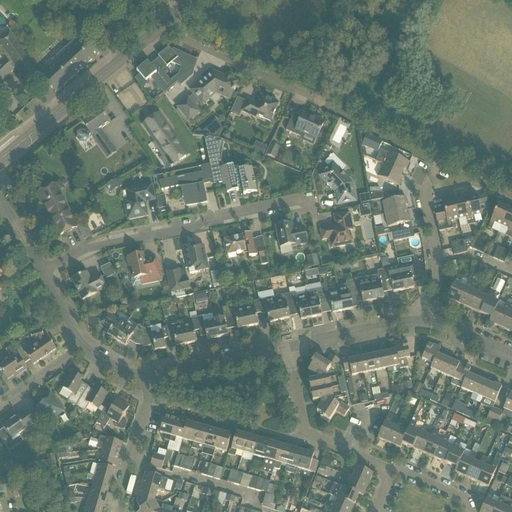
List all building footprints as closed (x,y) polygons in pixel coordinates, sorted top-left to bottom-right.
[(17,68),(20,73),(31,65),(9,33),(0,39),(0,42),(2,46),(0,47),(0,84),(15,71),(14,70),(17,68)] [(43,75),(42,77),(49,86),(56,94),(99,54),(92,47),(84,39),(79,43),(75,39),(69,44),(73,48),(61,59),(57,55),(51,61),(54,65),(43,75)] [(159,58),(155,62),(162,71),(166,67),(167,68),(171,64),(181,68),(177,76),(173,79),(177,83),(178,84),(180,87),(192,76),(197,60),(179,53),(177,51),(173,50),(171,51),(169,48),(158,57),(159,58)] [(139,75),(135,79),(142,89),(148,84),(146,82),(150,78),(163,95),(174,86),(170,81),(162,71),(155,62),(150,66),(147,63),(144,65),(136,72),(139,75)] [(199,102),(202,105),(209,100),(216,93),(229,99),(233,91),(234,92),(235,90),(234,89),(237,83),(233,81),(233,79),(231,76),(229,75),(226,76),(225,78),(213,72),(191,91),(194,95),(188,99),(194,106),(199,102)] [(257,116),(270,122),(274,113),(278,104),(277,103),(277,102),(272,99),(271,101),(262,97),(260,96),(258,100),(256,104),(247,100),(243,109),(241,112),(256,118),(257,116)] [(177,108),(189,123),(200,114),(194,106),(188,99),(177,108)] [(77,134),(76,138),(79,143),(84,143),(88,140),(89,135),(90,135),(96,142),(106,158),(107,159),(116,153),(111,145),(100,130),(109,123),(105,117),(99,109),(81,121),(87,130),(86,131),(81,131),(77,134)] [(155,122),(145,129),(155,143),(152,144),(162,158),(170,153),(177,163),(188,155),(159,114),(153,118),(155,122)] [(303,134),(316,140),(320,132),(324,122),(315,119),(315,120),(303,114),(301,119),(293,115),(289,124),(285,131),(301,138),(303,134)] [(199,131),(192,136),(213,139),(209,134),(211,132),(208,129),(202,135),(199,131)] [(230,134),(226,132),(223,135),(223,139),(227,141),(231,142),(232,139),(230,138),(230,134)] [(363,145),(377,152),(381,142),(359,133),(361,142),(363,143),(363,145)] [(218,140),(204,138),(210,164),(212,175),(214,185),(225,183),(227,194),(238,191),(238,188),(242,187),(243,196),(257,193),(255,183),(254,178),(256,177),(258,176),(258,174),(258,172),(256,170),(254,169),(252,170),(252,169),(234,172),(233,167),(233,166),(222,168),(221,161),(223,142),(218,140)] [(327,144),(324,151),(329,153),(332,146),(327,144)] [(258,154),(263,156),(267,147),(262,145),(258,154)] [(267,155),(274,159),(279,148),(271,145),(267,155)] [(382,165),(402,174),(404,170),(406,171),(409,163),(381,150),(375,162),(382,165)] [(202,173),(160,182),(162,191),(184,186),(185,189),(183,189),(183,190),(185,190),(188,206),(186,206),(186,207),(207,203),(207,202),(206,202),(203,186),(203,185),(202,185),(201,182),(205,181),(205,182),(208,181),(208,180),(212,180),(209,165),(199,167),(199,168),(201,168),(202,173)] [(327,170),(320,177),(328,184),(327,185),(327,186),(329,185),(331,188),(330,189),(331,189),(332,189),(335,192),(338,205),(348,203),(355,201),(351,184),(341,173),(334,166),(333,165),(327,170)] [(377,177),(399,187),(402,179),(400,178),(402,174),(382,165),(377,177)] [(116,180),(111,183),(111,184),(113,187),(116,188),(121,187),(116,180)] [(126,199),(124,199),(126,209),(128,219),(146,216),(143,203),(155,200),(152,191),(151,185),(125,190),(125,192),(126,199)] [(77,228),(73,219),(57,186),(52,189),(51,188),(50,188),(49,188),(48,188),(47,188),(46,188),(46,189),(45,189),(44,190),(43,191),(43,192),(42,193),(37,196),(58,237),(77,228)] [(370,194),(371,202),(383,200),(382,193),(370,194)] [(359,196),(361,204),(370,202),(368,194),(359,196)] [(465,200),(471,225),(475,224),(473,217),(481,215),(479,205),(477,195),(471,196),(471,199),(465,200)] [(382,202),(385,215),(406,210),(405,206),(407,206),(405,197),(382,202)] [(466,219),(467,226),(471,225),(465,200),(460,202),(459,199),(454,200),(458,220),(466,219)] [(434,211),(439,232),(452,229),(451,222),(458,220),(454,200),(448,201),(449,204),(443,205),(444,209),(434,211)] [(358,207),(359,214),(370,211),(368,205),(358,207)] [(501,226),(510,207),(505,205),(504,208),(498,205),(497,207),(494,206),(492,211),(495,212),(487,228),(491,230),(494,223),(501,226)] [(505,236),(509,238),(511,230),(511,208),(510,207),(501,226),(502,227),(508,229),(505,236)] [(385,215),(388,228),(399,225),(401,232),(413,230),(409,214),(407,215),(406,210),(385,215)] [(329,240),(330,250),(352,245),(350,232),(352,231),(351,223),(349,213),(334,216),(336,228),(320,231),(322,241),(329,240)] [(281,240),(283,248),(292,246),(292,247),(307,244),(304,227),(296,229),(296,231),(293,231),(292,224),(275,228),(278,241),(281,240)] [(89,230),(82,234),(85,240),(93,236),(89,230)] [(391,234),(393,242),(414,238),(413,230),(401,232),(391,234)] [(225,244),(223,245),(225,252),(227,252),(227,256),(243,252),(248,251),(249,257),(257,255),(254,240),(252,240),(251,233),(244,234),(245,237),(243,238),(243,237),(240,237),(224,240),(225,244)] [(472,250),(477,252),(483,241),(477,238),(472,250)] [(451,244),(452,250),(464,247),(463,241),(451,244)] [(477,252),(483,255),(488,243),(483,241),(477,252)] [(194,244),(183,247),(185,256),(188,269),(189,269),(190,275),(196,274),(196,272),(200,271),(208,269),(205,256),(203,247),(197,248),(197,250),(195,250),(194,244)] [(452,250),(453,256),(466,253),(464,247),(452,250)] [(493,259),(498,261),(503,250),(498,247),(497,250),(493,259)] [(265,249),(258,250),(261,266),(268,264),(265,249)] [(498,261),(504,264),(509,252),(503,250),(498,261)] [(143,255),(126,259),(128,268),(129,267),(129,268),(131,268),(132,272),(133,276),(133,280),(141,278),(142,286),(162,282),(161,276),(158,267),(146,269),(145,264),(143,255)] [(316,255),(306,257),(309,269),(311,268),(315,267),(319,266),(316,255)] [(390,279),(393,293),(403,291),(398,267),(390,269),(387,259),(386,259),(386,258),(382,255),(380,255),(380,257),(382,265),(383,271),(385,281),(390,279)] [(109,263),(99,268),(104,280),(115,275),(109,263)] [(398,267),(403,291),(414,289),(412,279),(418,278),(415,264),(398,267)] [(179,270),(166,272),(168,281),(170,294),(183,291),(190,290),(188,279),(181,281),(179,270)] [(311,271),(305,272),(306,279),(318,277),(317,270),(311,271)] [(484,277),(492,281),(495,273),(488,270),(484,277)] [(368,278),(373,301),(383,299),(381,289),(380,282),(385,281),(383,271),(377,272),(378,276),(368,278)] [(72,280),(83,301),(96,294),(96,293),(105,288),(104,285),(100,276),(90,281),(86,274),(72,280)] [(447,300),(458,305),(465,289),(459,286),(462,278),(457,276),(447,300)] [(219,277),(211,278),(212,286),(213,286),(220,285),(219,277)] [(361,299),(362,304),(373,301),(368,278),(352,281),(356,300),(361,299)] [(164,293),(166,300),(171,299),(168,281),(163,282),(164,285),(162,285),(163,293),(164,293)] [(337,288),(342,312),(353,310),(351,302),(356,300),(352,281),(347,282),(346,283),(346,285),(337,287),(338,288),(337,288)] [(458,305),(469,310),(476,294),(470,291),(473,283),(468,281),(465,289),(458,305)] [(469,310),(480,314),(487,299),(487,298),(481,296),(484,288),(479,286),(476,294),(469,310)] [(297,303),(301,321),(311,318),(307,301),(306,294),(296,296),(294,288),(289,289),(290,294),(292,304),(297,303)] [(330,304),(332,314),(342,312),(337,288),(327,290),(322,291),(323,296),(325,305),(330,304)] [(307,301),(311,318),(322,316),(319,306),(325,305),(323,296),(322,291),(322,290),(306,293),(306,294),(307,301)] [(487,299),(480,314),(491,319),(489,323),(489,324),(496,308),(497,308),(499,304),(492,301),(495,293),(490,291),(487,299)] [(274,298),(279,321),(289,319),(286,305),(292,304),(290,294),(284,296),(274,298)] [(123,296),(120,300),(121,306),(127,307),(130,303),(129,298),(127,297),(123,296)] [(266,313),(268,323),(279,321),(274,298),(258,301),(259,305),(261,314),(266,313)] [(489,324),(500,328),(507,313),(508,313),(511,305),(506,303),(503,311),(497,308),(496,308),(489,324)] [(234,316),(237,330),(248,328),(244,310),(234,312),(233,308),(233,306),(227,308),(229,317),(234,316)] [(244,310),(248,328),(258,325),(254,308),(244,310)] [(107,313),(100,323),(111,330),(107,336),(116,341),(126,325),(129,320),(120,314),(117,320),(107,313)] [(500,328),(511,333),(511,331),(511,314),(508,313),(507,313),(500,328)] [(204,328),(207,341),(217,338),(213,321),(203,322),(202,317),(197,318),(197,322),(199,329),(204,328)] [(213,321),(217,338),(228,336),(226,326),(224,319),(213,321)] [(126,325),(116,341),(125,347),(133,334),(139,338),(142,338),(144,329),(138,326),(129,321),(126,326),(126,325)] [(173,337),(175,347),(186,345),(182,327),(181,321),(172,323),(170,324),(169,325),(169,326),(169,327),(166,328),(168,338),(173,337)] [(182,327),(186,345),(196,343),(192,325),(182,327)] [(153,346),(155,351),(165,349),(163,339),(168,338),(166,328),(161,329),(161,326),(144,329),(143,334),(142,338),(140,346),(143,347),(143,348),(153,346)] [(27,358),(33,366),(56,350),(48,339),(45,342),(43,338),(44,338),(42,330),(32,333),(29,334),(32,342),(35,341),(36,344),(31,347),(24,352),(27,358)] [(399,370),(400,370),(408,368),(406,359),(410,359),(406,343),(403,344),(402,342),(394,344),(395,349),(399,370)] [(422,360),(433,365),(438,354),(440,349),(432,345),(432,347),(428,345),(422,360)] [(0,370),(1,373),(7,381),(18,373),(19,375),(27,369),(22,361),(12,346),(6,350),(11,358),(0,365),(0,370)] [(387,353),(384,353),(387,369),(388,375),(400,372),(400,370),(399,370),(395,349),(387,351),(387,353)] [(385,370),(387,369),(384,353),(380,354),(380,353),(371,354),(375,372),(385,370)] [(372,372),(375,372),(371,354),(363,356),(364,358),(360,358),(363,374),(372,372)] [(433,365),(430,370),(442,375),(448,360),(445,358),(445,357),(438,354),(433,365)] [(322,418),(329,422),(335,412),(338,407),(330,401),(329,399),(333,398),(329,378),(325,379),(325,377),(330,368),(333,370),(339,361),(331,356),(325,364),(315,358),(311,364),(312,365),(308,372),(315,376),(316,380),(308,382),(313,403),(320,401),(321,405),(317,412),(323,417),(322,418)] [(356,357),(342,361),(345,372),(350,371),(352,377),(363,374),(360,358),(357,359),(356,357)] [(448,360),(442,375),(452,380),(460,363),(452,360),(451,361),(448,360)] [(463,384),(468,373),(469,373),(470,370),(467,368),(467,367),(460,363),(452,380),(463,384)] [(61,391),(59,395),(67,400),(68,401),(68,402),(71,404),(76,407),(88,387),(80,382),(82,379),(72,373),(62,389),(61,391)] [(461,389),(472,394),(479,378),(478,378),(478,379),(471,376),(472,375),(469,373),(468,373),(463,384),(461,389)] [(338,378),(341,394),(346,393),(343,377),(338,378)] [(472,394),(483,399),(489,385),(486,383),(487,381),(479,378),(472,394)] [(411,382),(403,383),(405,390),(412,389),(411,382)] [(483,399),(494,404),(498,397),(502,388),(494,384),(493,386),(489,385),(483,399)] [(391,390),(392,395),(404,393),(403,385),(391,387),(391,390)] [(88,387),(76,407),(85,412),(89,405),(98,410),(100,407),(108,395),(98,389),(96,392),(88,387)] [(50,416),(54,423),(59,419),(57,417),(64,412),(50,391),(40,399),(42,402),(35,407),(40,415),(43,419),(48,416),(50,416)] [(419,396),(430,401),(432,396),(421,391),(419,396)] [(441,406),(447,408),(452,396),(447,394),(441,406)] [(503,410),(511,413),(511,394),(510,394),(503,410)] [(358,396),(360,404),(368,402),(366,395),(358,396)] [(430,401),(437,404),(439,399),(432,396),(430,401)] [(399,397),(396,404),(405,408),(408,400),(399,397)] [(96,423),(105,428),(110,420),(118,425),(129,407),(117,400),(111,409),(107,406),(105,409),(103,413),(96,423)] [(335,412),(344,417),(349,409),(340,403),(338,407),(335,412)] [(485,424),(484,425),(489,428),(490,426),(492,422),(497,410),(492,408),(485,424)] [(463,415),(474,420),(478,413),(473,411),(472,413),(465,410),(463,415)] [(490,426),(489,428),(490,428),(495,430),(496,429),(503,413),(502,412),(497,410),(492,422),(490,426)] [(2,427),(11,440),(36,423),(28,411),(17,419),(16,417),(2,427)] [(164,441),(169,442),(176,420),(170,418),(171,415),(165,413),(164,419),(161,418),(157,431),(160,432),(160,434),(166,435),(164,441)] [(378,439),(389,444),(396,428),(390,425),(393,418),(388,416),(378,439)] [(176,420),(169,442),(174,444),(176,438),(182,440),(188,420),(182,418),(181,422),(176,420)] [(193,443),(198,426),(192,425),(193,421),(188,420),(182,440),(193,443)] [(389,444),(400,449),(407,433),(401,430),(404,423),(399,420),(396,428),(389,444)] [(465,420),(463,425),(472,429),(474,424),(465,420)] [(402,445),(413,449),(420,434),(420,433),(414,431),(417,423),(412,421),(407,433),(400,449),(402,445)] [(191,448),(196,450),(198,444),(204,446),(210,426),(204,424),(203,428),(198,426),(193,443),(191,448)] [(204,446),(215,449),(220,433),(214,431),(215,427),(210,426),(204,446)] [(413,449),(424,454),(431,438),(430,438),(424,436),(428,428),(423,426),(420,433),(420,434),(413,449)] [(215,449),(226,452),(229,442),(232,432),(226,431),(225,434),(220,433),(215,449)] [(228,455),(235,457),(236,451),(243,453),(248,433),(243,431),(242,435),(236,433),(231,450),(229,449),(228,455)] [(424,454),(435,459),(442,443),(441,443),(435,440),(439,433),(434,431),(430,438),(431,438),(424,454)] [(243,453),(253,456),(258,439),(253,438),(254,434),(248,433),(243,453)] [(72,437),(74,443),(84,440),(79,434),(72,437)] [(435,459),(446,464),(453,448),(452,448),(446,445),(450,438),(445,435),(441,443),(442,443),(435,459)] [(103,451),(118,455),(122,444),(107,439),(100,437),(97,449),(103,451)] [(253,456),(264,459),(270,439),(265,438),(264,441),(258,439),(253,456)] [(262,468),(273,471),(280,446),(275,444),(276,441),(270,439),(264,459),(262,468)] [(453,448),(446,464),(456,469),(457,469),(462,457),(464,453),(465,450),(467,447),(460,444),(461,443),(456,440),(452,448),(453,448)] [(273,473),(276,474),(277,470),(279,470),(280,470),(281,464),(286,466),(292,445),(287,444),(286,447),(280,446),(273,471),(273,473)] [(292,445),(286,466),(297,469),(302,452),(297,450),(298,447),(292,445)] [(56,454),(57,460),(68,458),(66,449),(60,450),(59,447),(55,448),(56,454)] [(505,448),(503,454),(509,457),(511,451),(505,448)] [(297,469),(315,474),(318,462),(312,461),(315,452),(309,450),(308,454),(302,452),(297,469)] [(100,463),(115,467),(118,455),(103,451),(100,463)] [(454,473),(466,478),(473,462),(476,455),(471,452),(468,460),(462,457),(457,469),(456,469),(454,473)] [(47,456),(48,461),(37,463),(39,474),(51,471),(51,468),(57,467),(54,454),(47,456)] [(152,461),(163,464),(165,458),(153,455),(152,461)] [(325,455),(320,465),(330,469),(334,459),(325,455)] [(174,468),(185,471),(188,459),(177,456),(174,468)] [(466,478),(477,483),(487,459),(482,457),(479,465),(473,462),(466,478)] [(185,471),(191,473),(194,461),(188,459),(185,471)] [(150,467),(161,470),(163,464),(152,461),(150,467)] [(484,466),(477,483),(488,488),(498,464),(493,462),(490,469),(484,466)] [(201,475),(207,477),(210,466),(204,464),(203,466),(201,475)] [(352,479),(368,486),(373,475),(349,464),(347,470),(355,473),(352,479)] [(502,464),(498,472),(505,475),(509,467),(502,464)] [(95,477),(111,482),(114,470),(99,466),(95,477)] [(210,466),(207,477),(213,479),(216,467),(210,466)] [(18,468),(10,474),(12,478),(20,472),(18,468)] [(63,470),(67,488),(73,486),(70,470),(69,469),(63,470)] [(227,483),(233,485),(237,473),(231,472),(230,474),(227,483)] [(237,473),(233,485),(240,486),(243,475),(237,473)] [(139,511),(177,511),(179,509),(173,508),(171,511),(161,511),(160,511),(154,501),(157,490),(165,492),(168,480),(161,478),(145,474),(136,504),(140,510),(139,511)] [(358,496),(363,497),(368,486),(352,479),(344,476),(342,481),(350,484),(347,490),(358,495),(358,496)] [(92,489),(107,493),(111,482),(95,477),(92,489)] [(311,488),(317,490),(321,479),(316,477),(311,488)] [(501,477),(498,483),(504,486),(507,480),(501,477)] [(252,478),(249,489),(255,491),(259,479),(252,478)] [(262,492),(267,493),(269,485),(270,483),(259,479),(255,491),(262,493),(262,492)] [(0,482),(0,493),(10,491),(7,481),(0,482)] [(174,489),(180,491),(183,483),(177,481),(174,489)] [(353,506),(358,496),(358,495),(347,490),(343,488),(340,494),(332,491),(330,496),(338,499),(353,506)] [(89,501),(104,505),(107,493),(92,489),(89,501)] [(489,492),(480,511),(493,511),(497,505),(491,502),(494,495),(489,492)] [(216,505),(222,507),(223,503),(225,502),(229,503),(231,497),(227,496),(219,493),(216,505)] [(266,495),(264,501),(275,505),(277,498),(266,495)] [(497,505),(493,511),(507,511),(511,502),(500,497),(497,505)] [(333,510),(337,511),(350,511),(353,506),(338,499),(335,505),(327,502),(325,507),(333,510)] [(89,501),(85,511),(102,511),(104,505),(89,501)] [(262,508),(274,511),(275,505),(264,501),(262,508)] [(55,511),(48,503),(43,507),(47,511),(55,511)]
